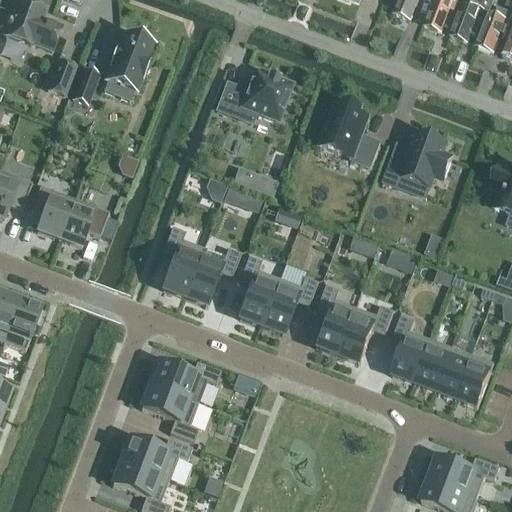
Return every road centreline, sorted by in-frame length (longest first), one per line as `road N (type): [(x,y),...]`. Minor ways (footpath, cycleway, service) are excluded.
road 1 (unclassified): [(511,113),(210,0)]
road 2 (residential): [(141,317),(413,419)]
road 3 (residential): [(141,317),(75,503)]
